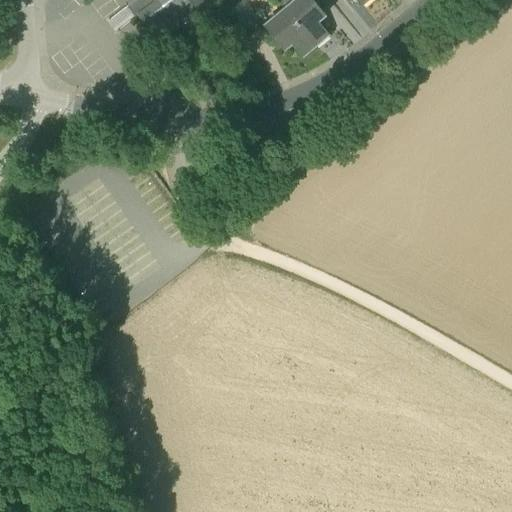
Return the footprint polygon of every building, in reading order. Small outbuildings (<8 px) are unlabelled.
[(139,13),(160,41),(213,0),(128,0),(132,4),(133,3),(131,1),(132,0),(140,0),(147,8),(139,13)] [(278,0),(286,9),(316,45),(329,35),(318,22),(326,15),(312,0),(278,0)] [(244,1),(235,8),(249,27),(258,20),(244,1)] [(249,27),(235,8),(225,15),(240,34),(249,27)] [(316,45),(286,9),(265,26),(285,50),(292,43),(303,56),(316,45)]
